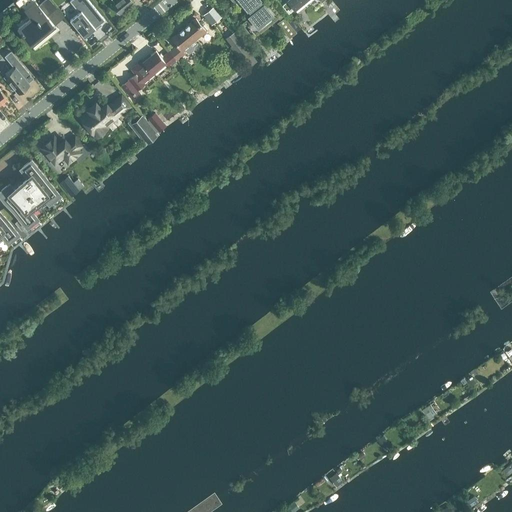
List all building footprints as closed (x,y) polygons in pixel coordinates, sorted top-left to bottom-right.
[(34,0),(17,0),(32,19),(29,22),(27,20),(18,27),(32,44),(55,25),(47,15),(56,8),(49,0),(44,0),(39,5),(34,0)] [(72,0),(81,11),(70,20),(73,24),(72,25),(76,30),(77,29),(84,37),(86,36),(86,37),(91,33),(90,32),(95,28),(94,28),(104,20),(87,0),(72,0)] [(113,0),(116,3),(112,6),(119,14),(133,3),(130,0),(113,0)] [(232,0),(236,5),(242,1),(252,13),(250,15),(252,18),(246,23),(255,34),(255,33),(254,32),(262,26),(259,22),(271,13),(274,16),(276,15),(280,11),(271,0),(268,0),(264,3),(261,0),(232,0)] [(289,13),(294,8),(295,9),(305,0),(319,0),(320,1),(321,0),(287,0),(282,4),(289,13)] [(222,17),(214,7),(204,15),(212,25),(222,17)] [(280,11),(276,15),(281,20),(277,23),(290,38),(297,32),(280,11)] [(177,45),(169,51),(173,56),(177,61),(186,54),(182,49),(189,43),(190,44),(194,40),(194,39),(197,36),(198,37),(207,29),(204,25),(203,26),(196,18),(185,27),(172,38),(177,45)] [(238,53),(246,47),(240,39),(232,45),(238,53)] [(257,61),(246,47),(238,53),(249,67),(257,61)] [(11,51),(5,56),(14,68),(5,76),(18,92),(20,91),(20,92),(25,89),(24,88),(29,84),(28,84),(25,79),(30,75),(11,51)] [(129,79),(121,86),(129,96),(133,102),(138,98),(141,95),(137,90),(145,83),(144,82),(154,73),(153,72),(165,63),(169,68),(175,63),(177,61),(173,56),(169,51),(161,57),(156,51),(149,57),(148,56),(132,70),(135,74),(129,79)] [(0,107),(9,100),(0,89),(0,107)] [(90,111),(81,119),(95,137),(107,128),(105,126),(118,115),(119,115),(130,107),(121,96),(108,107),(106,105),(100,109),(96,103),(88,109),(90,111)] [(148,118),(159,132),(167,125),(155,112),(148,118)] [(159,134),(143,115),(132,124),(148,143),(159,134)] [(54,163),(63,156),(68,163),(80,152),(78,149),(80,147),(81,148),(83,146),(75,136),(67,142),(64,139),(59,144),(53,137),(41,147),(54,163)] [(31,160),(29,162),(28,161),(23,165),(23,166),(21,168),(26,174),(24,175),(26,178),(18,184),(16,182),(11,186),(9,184),(7,185),(6,185),(1,189),(1,190),(0,190),(0,192),(8,203),(3,207),(10,215),(15,211),(24,222),(34,215),(28,208),(44,196),(49,202),(59,195),(31,160)] [(74,182),(75,184),(80,189),(84,186),(78,178),(74,182)] [(10,215),(3,207),(0,209),(0,236),(2,235),(5,238),(14,230),(5,219),(10,215)] [(472,377),(466,380),(470,387),(475,384),(476,383),(472,377)] [(475,384),(470,387),(474,392),(478,389),(475,384)] [(430,404),(422,410),(429,420),(433,418),(432,416),(436,413),(430,404)] [(511,462),(500,472),(505,477),(511,471),(511,462)] [(336,473),(330,478),(336,485),(342,481),(336,473)] [(60,478),(57,481),(62,487),(65,484),(66,482),(62,478),(60,479),(60,478)] [(472,497),(465,502),(468,507),(476,502),(472,497)]
